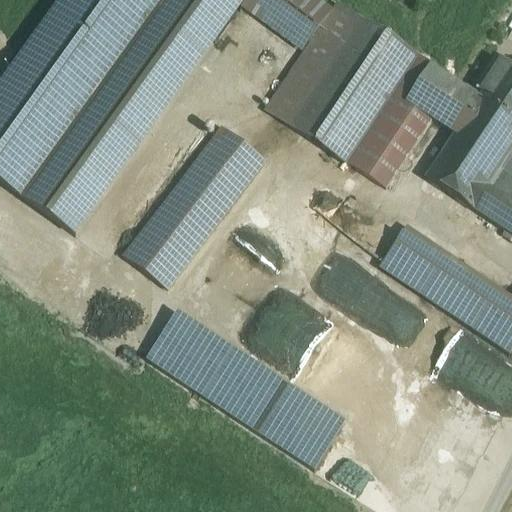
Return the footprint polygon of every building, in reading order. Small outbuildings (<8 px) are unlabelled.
[(333,13),(315,0),(67,0),(0,94),(0,188),(76,243),(241,12),(304,57),(333,13)] [(430,70),(337,8),(304,57),(266,114),(360,176),(430,70)] [(459,32),(446,51),(455,57),(468,38),(459,32)] [(511,66),(505,62),(479,102),(476,105),(511,128),(511,66)] [(511,181),(500,174),(511,154),(511,128),(476,105),(479,102),(430,70),(360,176),(386,193),(431,124),(454,139),(425,183),(473,214),(473,213),(506,235),(503,239),(511,245),(511,181)] [(220,135),(123,263),(164,293),(260,166),(220,135)] [(403,237),(380,272),(396,283),(420,248),(403,237)] [(420,248),(396,283),(426,303),(449,268),(420,248)] [(449,268),(426,303),(439,311),(462,276),(449,268)] [(511,309),(510,308),(462,276),(439,311),(511,359),(511,357),(511,309)] [(279,360),(302,370),(321,327),(298,317),(279,360)] [(341,434),(174,323),(146,365),(314,476),(341,434)] [(478,402),(486,405),(483,414),(511,423),(511,383),(487,375),(478,402)]
